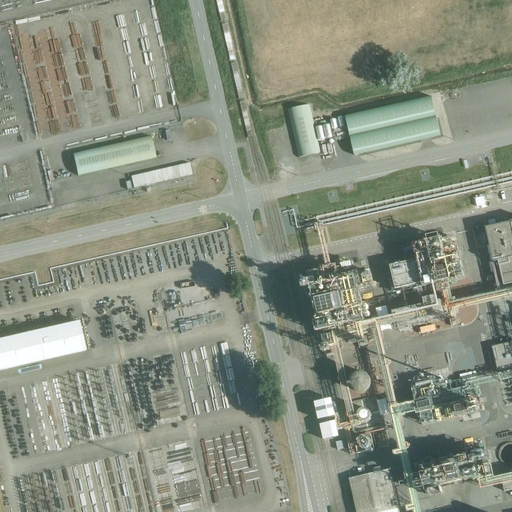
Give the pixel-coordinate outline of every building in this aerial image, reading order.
[(429,100),(342,117),(350,156),(437,139),(429,100)] [(288,110),(299,158),(320,153),(309,105),(288,110)] [(151,137),(74,154),(78,176),(156,158),(151,137)] [(187,164),(126,175),(129,188),(189,176),(187,164)] [(511,172),(307,219),(309,224),(305,225),(306,230),(317,227),(323,226),(511,182),(511,474),(495,478),(487,441),(458,447),(459,451),(420,460),(428,496),(431,495),(429,489),(472,479),(479,486),(480,486),(481,489),(503,484),(505,491),(511,489),(511,172)] [(47,191),(55,189),(53,181),(45,183),(47,191)] [(92,186),(83,189),(86,200),(95,198),(92,186)] [(77,201),(74,189),(56,193),(59,205),(77,201)] [(495,219),(487,220),(489,227),(487,228),(490,245),(487,246),(491,262),(488,263),(491,273),(495,272),(499,288),(511,285),(511,227),(511,223),(496,226),(495,219)] [(511,327),(505,299),(511,297),(511,289),(453,303),(450,289),(449,282),(465,279),(454,235),(403,248),(406,262),(390,266),(397,295),(401,294),(401,291),(418,288),(423,310),(350,327),(349,324),(365,321),(361,307),(362,307),(362,308),(363,309),(363,310),(364,311),(365,311),(366,311),(366,312),(365,312),(364,313),(364,314),(364,315),(364,316),(365,317),(365,318),(366,318),(368,318),(369,318),(369,317),(370,316),(370,315),(370,314),(369,313),(368,312),(367,312),(367,311),(368,310),(368,309),(368,308),(368,307),(367,306),(366,305),(365,305),(364,306),(360,290),(373,287),(370,274),(360,276),(360,274),(359,274),(358,272),(356,273),(353,262),(351,263),(351,262),(336,265),(335,265),(331,266),(323,226),(317,227),(326,267),(322,268),(323,269),(307,273),(317,322),(314,322),(316,331),(328,328),(328,330),(332,329),(333,334),(330,334),(332,345),(330,346),(330,345),(327,345),(327,346),(322,347),(323,351),(325,351),(325,353),(331,352),(331,350),(334,349),(340,378),(338,378),(339,381),(341,381),(349,418),(352,418),(353,422),(355,421),(355,423),(337,427),(338,431),(360,426),(376,422),(372,404),(354,408),(338,337),(373,329),(393,421),(386,422),(386,423),(387,426),(387,427),(388,427),(394,426),(399,450),(394,451),(393,451),(393,452),(394,456),(394,457),(395,457),(400,456),(406,481),(400,482),(399,483),(400,486),(400,487),(401,487),(407,486),(412,505),(406,506),(406,507),(407,511),(409,511),(413,511),(421,511),(400,416),(416,412),(417,414),(420,414),(423,424),(483,411),(480,395),(477,395),(476,388),(505,381),(511,405),(511,404),(511,372),(478,380),(476,374),(472,375),(472,372),(460,375),(461,378),(459,378),(460,380),(450,382),(450,381),(446,382),(446,380),(441,381),(442,383),(436,384),(434,378),(413,383),(415,390),(413,390),(416,401),(400,406),(399,405),(397,405),(379,328),(503,300),(511,340),(511,342),(492,347),(498,373),(511,370),(511,327)] [(360,246),(363,263),(373,261),(371,244),(360,246)] [(433,367),(442,365),(435,337),(426,339),(433,367)] [(352,388),(354,390),(357,392),(360,393),(363,393),(366,392),(369,390),(371,386),(372,383),(371,379),(369,376),(367,374),(363,372),(360,372),(356,373),(354,375),(352,378),(351,381),(351,384),(352,388)] [(336,417),(332,399),(315,402),(319,420),(336,417)] [(377,401),(380,416),(389,414),(386,399),(377,401)] [(336,421),(320,424),(323,440),(340,437),(338,431),(337,427),(336,421)] [(366,430),(366,438),(381,437),(381,430),(366,430)] [(331,441),(333,448),(339,446),(337,439),(331,441)] [(190,459),(180,461),(181,473),(191,471),(190,459)] [(399,511),(390,470),(350,479),(357,511),(399,511)]
